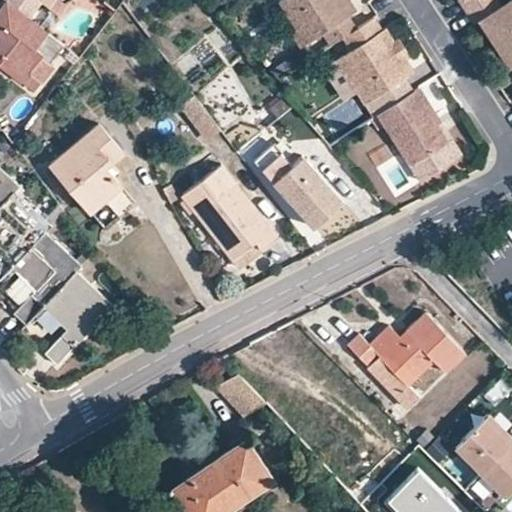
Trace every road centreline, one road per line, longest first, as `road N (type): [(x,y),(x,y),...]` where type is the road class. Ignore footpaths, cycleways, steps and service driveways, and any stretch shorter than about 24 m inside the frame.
road 1 (residential): [(16,440),(399,231)]
road 2 (residential): [(415,0),(511,146)]
road 3 (residential): [(511,351),(399,231)]
road 4 (residential): [(399,231),(511,172)]
